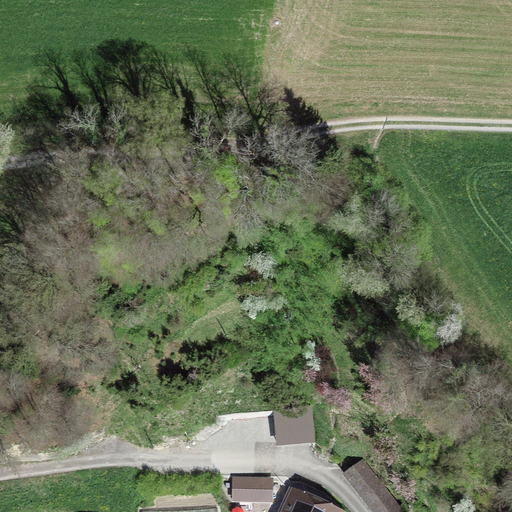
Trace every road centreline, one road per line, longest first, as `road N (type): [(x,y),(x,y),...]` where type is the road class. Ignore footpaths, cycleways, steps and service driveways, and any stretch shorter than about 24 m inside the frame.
road 1 (track): [(511,125),(355,124),(193,156),(0,165)]
road 2 (track): [(0,478),(111,464),(286,469),(317,479),(359,511)]
